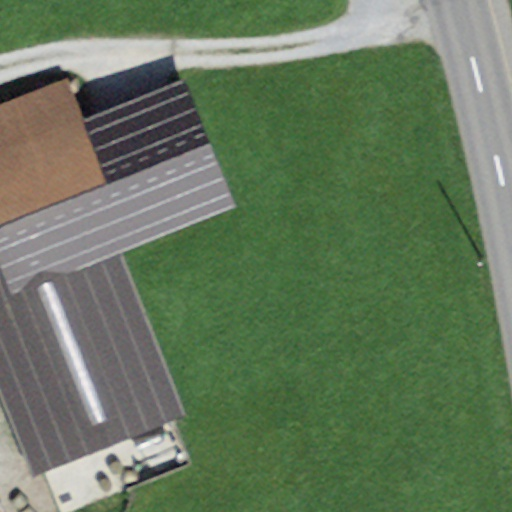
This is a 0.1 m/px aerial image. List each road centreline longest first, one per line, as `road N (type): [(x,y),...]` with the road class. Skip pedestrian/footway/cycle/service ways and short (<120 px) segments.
road 1 (unknown): [(450,11),(261,15),(44,31),(0,42)]
road 2 (secondary): [(447,0),(511,266)]
